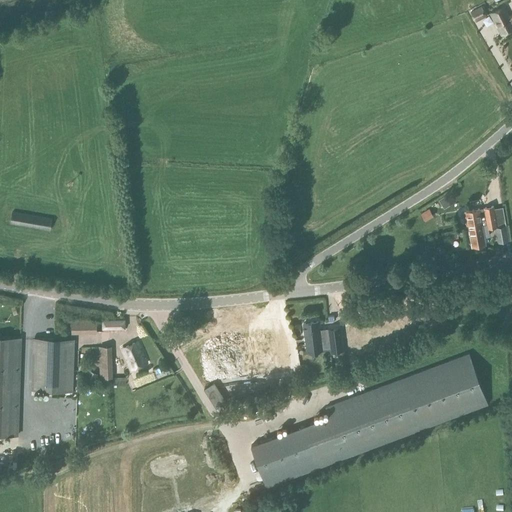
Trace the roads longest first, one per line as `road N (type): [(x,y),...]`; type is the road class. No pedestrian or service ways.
road 1 (unclassified): [(511,122),(448,178),(266,296)]
road 2 (unclassified): [(266,296),(153,306),(0,285)]
road 3 (unclassified): [(266,296),(511,264)]
road 4 (unknown): [(140,305),(219,427),(247,429),(310,409)]
